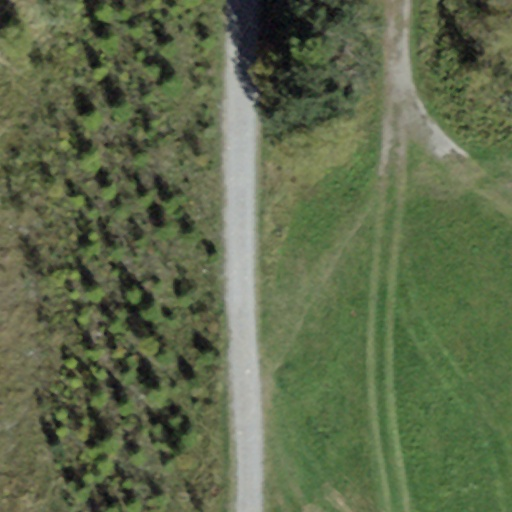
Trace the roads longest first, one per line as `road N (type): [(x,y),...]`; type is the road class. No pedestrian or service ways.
road 1 (track): [(249,511),(246,0)]
road 2 (track): [(247,344),(351,211),(401,122),(397,79)]
road 3 (track): [(399,0),(397,79),(445,155),(511,187)]
